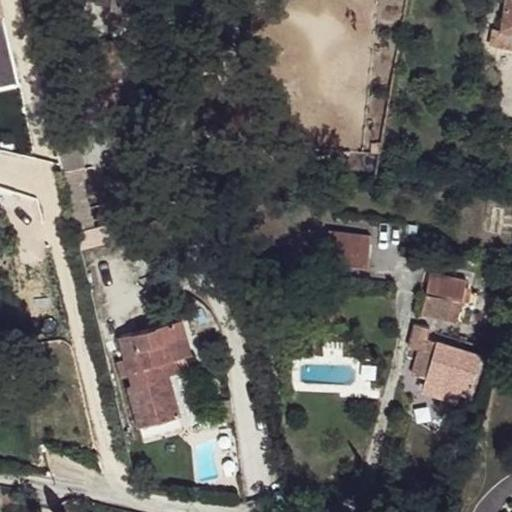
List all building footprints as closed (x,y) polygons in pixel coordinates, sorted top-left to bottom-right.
[(23,0),(59,165),(82,166),(76,138),(79,138),(71,99),(68,100),(55,39),(50,39),(41,0),(23,0)] [(511,0),(506,0),(501,32),(492,30),(489,48),(511,52),(511,0)] [(156,42),(138,48),(143,67),(156,65),(154,53),(159,51),(156,42)] [(94,70),(115,168),(131,168),(139,166),(136,150),(134,152),(130,133),(128,133),(118,88),(125,86),(116,45),(99,49),(103,68),(94,70)] [(192,122),(194,133),(214,131),(215,136),(219,136),(221,153),(240,150),(238,128),(254,126),(250,87),(231,88),(232,95),(220,96),(219,84),(203,85),(205,98),(189,99),(192,122)] [(61,171),(74,228),(88,224),(75,168),(61,171)] [(118,169),(130,226),(135,224),(131,203),(139,202),(131,168),(115,168),(116,169),(118,169)] [(339,231),(335,262),(366,266),(370,235),(339,231)] [(430,280),(426,293),(461,302),(464,288),(430,280)] [(426,293),(419,313),(454,321),(461,302),(426,293)] [(119,340),(132,387),(166,377),(164,364),(172,361),(178,358),(176,344),(187,340),(183,322),(119,340)] [(413,322),(408,346),(422,350),(426,338),(428,324),(413,322)] [(422,350),(414,377),(425,381),(438,342),(426,338),(422,350)] [(176,344),(178,358),(192,355),(187,340),(176,344)] [(481,356),(438,342),(425,381),(423,390),(457,400),(459,391),(469,394),(481,356)] [(172,361),(164,364),(166,377),(176,374),(172,361)] [(128,388),(139,428),(179,417),(166,377),(132,387),(128,388)]
